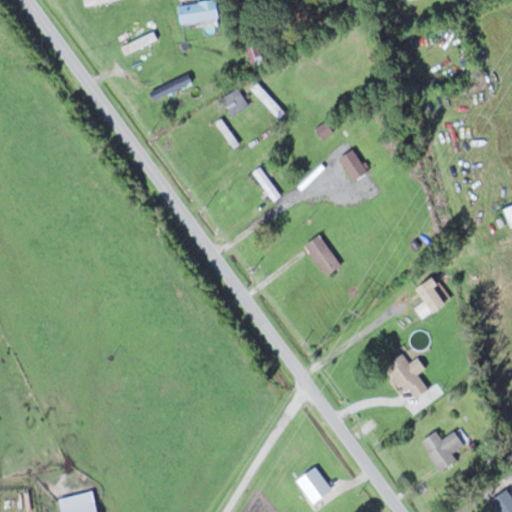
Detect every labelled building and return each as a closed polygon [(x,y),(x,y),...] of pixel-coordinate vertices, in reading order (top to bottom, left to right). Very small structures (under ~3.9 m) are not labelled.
[(220,2),(182,2),(182,20),(220,20),(220,2)] [(124,48),(128,55),(159,37),(154,30),(124,48)] [(263,60),(259,45),(249,48),(253,62),(263,60)] [(316,99),(316,57),(305,57),(305,99),(316,99)] [(250,105),(240,87),(222,97),(232,115),(250,105)] [(216,123),(234,148),(241,143),(223,118),(216,123)] [(371,172),(354,148),(341,158),(358,181),(371,172)] [(275,201),(284,195),(262,166),(254,172),(275,201)] [(308,243),(327,276),(343,267),(324,234),(308,243)] [(418,290),(436,314),(454,300),(436,276),(418,290)] [(421,356),(411,362),(406,353),(391,362),(415,400),(431,390),(420,373),(428,368),(421,356)] [(467,444),(458,431),(444,440),(438,431),(423,441),(444,472),(460,461),(454,453),(467,444)] [(100,511),(97,491),(62,498),(64,511),(100,511)]
